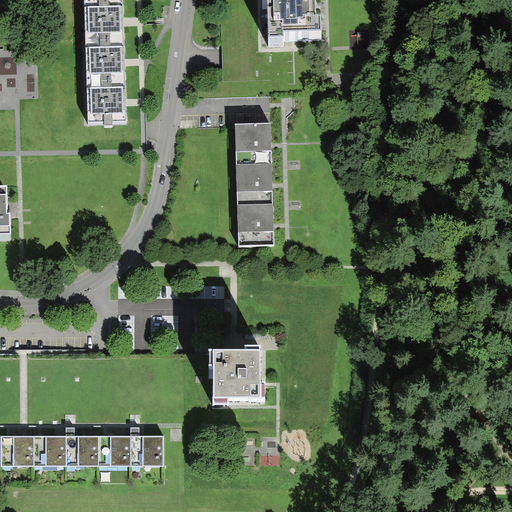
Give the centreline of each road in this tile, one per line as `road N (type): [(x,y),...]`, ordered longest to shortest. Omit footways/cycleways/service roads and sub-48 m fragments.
road 1 (track): [(338,511),(359,459),(371,384),(406,0)]
road 2 (residential): [(0,302),(81,289),(109,272),(149,224),(184,0)]
